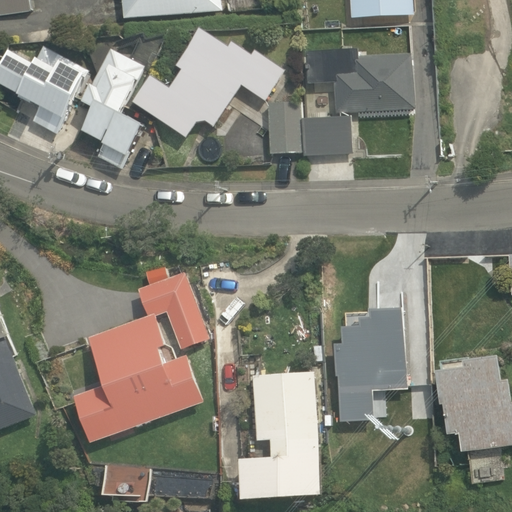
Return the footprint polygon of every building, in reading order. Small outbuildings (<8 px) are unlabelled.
[(0,0),(0,17),(35,13),(33,0),(0,0)] [(125,0),(127,19),(225,12),(224,0),(125,0)] [(416,0),(353,0),(354,19),(417,16),(416,0)] [(138,103),(190,139),(201,123),(209,123),(216,129),(246,86),(269,102),(290,72),(259,51),(255,56),(237,43),(233,49),(207,32),(181,67),(186,71),(174,89),(156,76),(138,103)] [(61,136),(96,73),(51,48),(41,67),(14,53),(0,79),(0,82),(24,96),(23,99),(34,105),(35,102),(45,107),(36,123),(61,136)] [(337,84),(339,115),(418,110),(414,55),(364,58),(363,51),(310,53),(312,85),(337,84)] [(108,144),(101,157),(127,171),(150,126),(126,114),(150,68),(118,52),(89,104),(100,110),(87,133),(108,144)] [(305,120),(304,103),(272,105),(273,156),(306,154),(305,120)] [(356,117),(306,120),(308,158),(358,155),(356,117)] [(160,317),(171,314),(184,351),(214,340),(189,273),(142,290),(152,317),(93,339),(109,386),(78,398),(95,444),(208,403),(191,357),(170,364),(164,350),(171,348),(160,317)] [(379,422),(377,392),(412,391),(409,309),(374,311),(375,318),(363,319),(364,327),(345,327),(346,345),(338,345),(339,378),(342,378),(343,423),(379,422)] [(0,432),(41,416),(17,358),(20,357),(2,310),(0,311),(0,310),(0,432)] [(462,435),(465,453),(511,447),(511,381),(506,382),(503,358),(474,361),(473,358),(444,362),(445,372),(441,372),(445,406),(448,406),(451,436),(462,435)] [(245,460),(246,502),(326,496),(319,372),(256,377),(260,442),(274,441),(275,459),(245,460)] [(153,467),(108,465),(106,506),(151,509),(153,467)]
